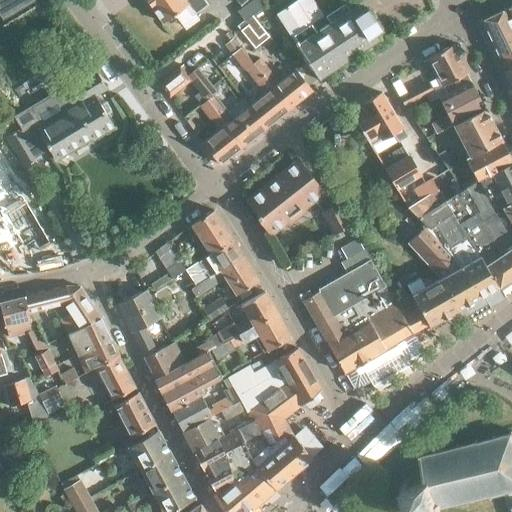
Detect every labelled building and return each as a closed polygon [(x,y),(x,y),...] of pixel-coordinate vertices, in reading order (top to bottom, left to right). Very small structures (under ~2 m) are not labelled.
[(0,0),(0,11),(3,16),(30,0),(0,0)] [(145,0),(162,22),(185,6),(192,15),(207,4),(204,0),(145,0)] [(313,0),(295,0),(276,12),(296,43),(296,44),(303,56),(302,56),(309,68),(310,67),(318,78),(379,38),(375,31),(380,28),(366,7),(361,10),(357,3),(349,9),(345,2),(324,16),(313,0)] [(511,25),(505,10),(483,19),(505,69),(511,65),(511,25)] [(442,85),(466,72),(452,44),(427,57),(442,85)] [(264,92),(248,105),(265,127),(289,108),(253,63),(240,47),(232,54),(245,70),(246,69),(264,92)] [(253,63),(289,108),(311,90),(294,68),(278,81),(259,58),(253,63)] [(232,118),(213,94),(216,91),(196,68),(186,76),(178,66),(157,82),(168,96),(189,80),(205,100),(242,145),(265,127),(248,105),(232,118)] [(19,128),(7,135),(25,165),(37,158),(36,155),(48,148),(54,158),(91,135),(93,138),(113,126),(93,93),(105,86),(96,72),(63,91),(67,97),(60,100),(55,92),(26,110),(33,122),(21,130),(19,128)] [(431,122),(436,131),(452,123),(484,106),(469,79),(439,96),(448,113),(431,122)] [(400,96),(405,105),(433,90),(428,81),(400,96)] [(365,112),(354,119),(370,145),(392,133),(398,142),(407,136),(381,92),(360,105),(365,112)] [(219,163),(242,145),(205,100),(199,105),(217,129),(202,142),(219,163)] [(452,123),(469,155),(500,138),(484,106),(452,123)] [(465,157),(476,179),(478,178),(490,171),(511,160),(500,138),(469,155),(465,157)] [(438,155),(448,168),(454,163),(445,150),(438,155)] [(408,155),(384,169),(396,189),(420,175),(408,155)] [(255,216),(269,233),(314,198),(323,210),(321,211),(333,233),(352,224),(327,178),(318,185),(298,160),(246,200),(257,214),(255,216)] [(507,203),(511,200),(511,160),(490,171),(478,178),(478,179),(494,205),(500,200),(502,203),(506,201),(507,203)] [(0,201),(8,198),(0,179),(0,201)] [(478,179),(471,183),(464,187),(446,200),(418,216),(426,225),(434,221),(436,223),(449,246),(453,243),(459,252),(473,244),(479,254),(498,284),(511,274),(511,200),(507,203),(506,201),(502,203),(500,200),(494,205),(478,179)] [(210,253),(232,239),(213,209),(191,223),(210,252),(210,253)] [(440,277),(457,308),(479,295),(461,264),(449,246),(436,223),(434,221),(426,225),(423,226),(407,242),(440,277)] [(205,278),(243,254),(232,239),(210,253),(210,252),(185,269),(195,285),(191,288),(195,295),(210,286),(205,278)] [(461,264),(479,295),(498,284),(479,254),(473,244),(459,252),(453,243),(449,246),(461,264)] [(402,313),(396,302),(365,248),(341,261),(346,272),(318,288),(318,289),(303,299),(352,385),(357,387),(369,379),(371,383),(407,362),(405,359),(420,350),(421,345),(413,333),(428,324),(418,304),(402,313)] [(205,278),(210,286),(225,276),(235,293),(258,278),(243,254),(205,278)] [(178,273),(185,269),(179,260),(166,269),(171,278),(179,273),(178,273)] [(428,324),(457,308),(440,277),(433,281),(430,276),(422,281),(420,277),(407,284),(412,293),(396,302),(402,313),(418,304),(428,324)] [(64,286),(24,296),(28,313),(61,304),(62,298),(77,287),(64,286)] [(81,287),(77,287),(62,298),(61,304),(64,304),(70,313),(61,317),(68,332),(101,317),(81,287)] [(143,356),(156,351),(143,326),(160,318),(145,289),(118,303),(145,355),(143,356)] [(216,331),(222,341),(223,342),(277,313),(264,290),(242,303),(249,317),(235,324),(234,321),(216,331)] [(28,313),(24,296),(6,301),(0,302),(0,305),(8,338),(26,333),(38,354),(35,355),(46,376),(58,370),(38,330),(33,331),(28,313)] [(210,319),(228,308),(220,296),(203,308),(210,319)] [(290,335),(277,313),(223,342),(222,341),(214,345),(210,347),(216,359),(235,349),(233,346),(254,334),(263,350),(290,335)] [(67,332),(78,354),(111,339),(101,317),(68,332),(67,332)] [(86,372),(95,367),(118,354),(111,339),(78,354),(86,372)] [(172,409),(200,394),(204,392),(202,387),(224,375),(216,359),(210,347),(214,345),(211,340),(194,349),(197,355),(183,363),(155,378),(172,409)] [(143,356),(155,378),(183,363),(172,342),(156,351),(143,356)] [(233,385),(245,409),(250,419),(236,426),(255,463),(275,487),(312,456),(294,434),(284,416),(321,388),(297,346),(252,369),(249,364),(227,377),(232,385),(233,385)] [(118,354),(95,367),(111,399),(134,387),(118,354)] [(60,374),(66,383),(78,376),(73,366),(60,374)] [(8,383),(3,385),(9,407),(27,401),(31,413),(34,424),(50,416),(48,413),(46,409),(45,406),(39,393),(38,394),(29,377),(8,383)] [(183,430),(209,416),(221,410),(226,419),(245,409),(233,385),(232,385),(223,390),(226,397),(215,402),(218,406),(214,408),(209,410),(200,394),(172,409),(183,430)] [(129,436),(154,424),(137,392),(113,404),(129,436)] [(183,430),(192,449),(216,437),(217,438),(224,435),(217,421),(213,423),(209,416),(183,430)] [(234,476),(257,502),(275,487),(255,463),(236,426),(229,430),(229,432),(224,435),(217,438),(224,451),(231,472),(234,476)] [(127,445),(139,468),(169,452),(156,429),(127,445)] [(483,497),(489,495),(490,498),(493,497),(492,494),(505,491),(510,511),(511,511),(511,430),(510,431),(511,434),(495,438),(494,435),(491,436),(492,438),(479,442),(478,439),(475,440),(476,443),(469,444),(460,447),(459,444),(456,445),(457,447),(442,451),(442,449),(438,449),(439,452),(424,456),(423,453),(420,454),(421,457),(418,457),(419,460),(422,460),(427,482),(411,486),(410,480),(404,481),(406,487),(400,489),(401,495),(407,493),(411,508),(405,509),(406,511),(421,511),(427,511),(439,511),(438,508),(442,507),(456,503),(457,506),(460,505),(459,502),(472,499),(473,502),(477,501),(476,498),(483,497)] [(246,511),(257,502),(234,476),(231,472),(224,451),(217,438),(216,437),(192,449),(206,474),(219,498),(227,511),(246,511)] [(97,462),(114,453),(109,443),(91,452),(97,462)] [(139,468),(151,491),(181,475),(169,452),(139,468)] [(76,511),(98,511),(80,478),(79,479),(77,474),(61,483),(76,511)] [(181,475),(151,491),(162,511),(166,511),(194,497),(181,475)]
